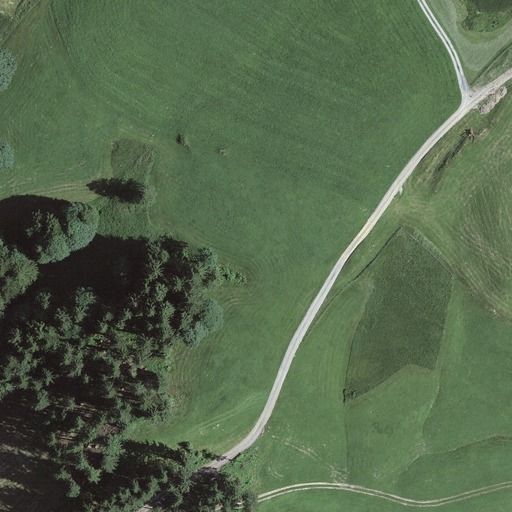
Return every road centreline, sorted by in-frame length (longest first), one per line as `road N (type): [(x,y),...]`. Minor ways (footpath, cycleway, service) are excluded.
road 1 (track): [(141,511),(245,443),(335,270),(419,155),(511,72)]
road 2 (track): [(224,511),(296,487),(339,486),(433,504),(511,484)]
